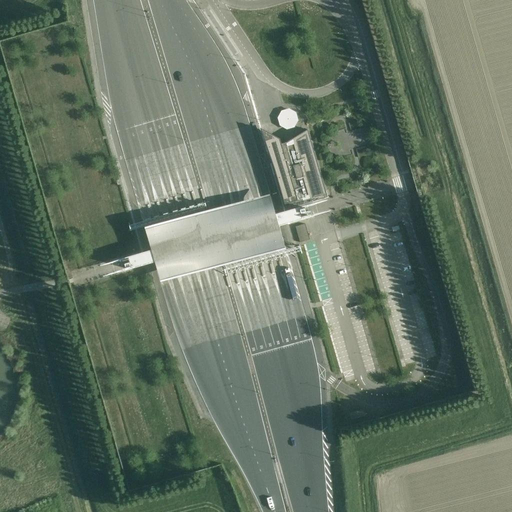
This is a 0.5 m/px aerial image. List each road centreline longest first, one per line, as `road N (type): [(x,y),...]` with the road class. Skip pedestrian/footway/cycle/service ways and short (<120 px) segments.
road 1 (trunk): [(312,511),(304,331),(237,100),(179,0)]
road 2 (trunk): [(118,11),(121,130),(186,348),(226,415)]
road 3 (trunk): [(312,511),(297,342),(249,176),(218,101)]
road 4 (trunk): [(312,511),(288,344),(218,101)]
road 5 (trunk): [(118,11),(130,128),(195,345),(226,415)]
road 6 (trunk): [(311,511),(218,101)]
road 7 (trunk): [(311,511),(229,207),(191,109)]
road 8 (trunk): [(310,511),(217,230),(191,109)]
road 9 (trunk): [(310,511),(191,109)]
road 10 (trunk): [(118,11),(139,125),(226,415)]
road 11 (trunk): [(118,11),(172,115),(236,333),(249,406)]
road 12 (trunk): [(118,11),(212,339),(226,415)]
road 13 (trunk): [(118,11),(165,117),(249,406)]
road 14 (trunk): [(118,11),(249,406)]
road 15 (unclassified): [(335,0),(350,18),(405,207)]
road 16 (track): [(0,120),(49,282)]
